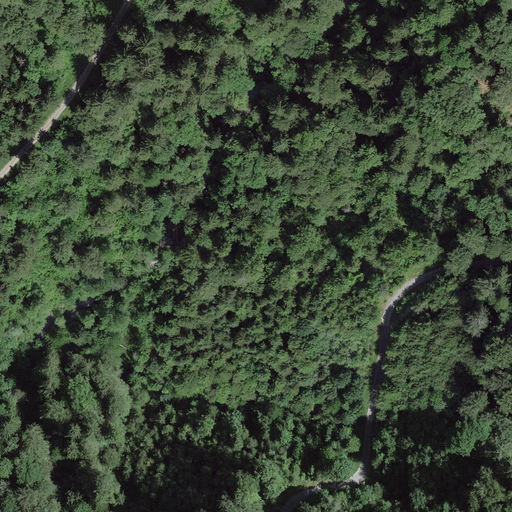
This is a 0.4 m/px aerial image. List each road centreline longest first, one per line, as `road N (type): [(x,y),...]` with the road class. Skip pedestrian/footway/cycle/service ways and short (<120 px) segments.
road 1 (track): [(511,262),(433,277),(386,309),(362,476),(287,511)]
road 2 (track): [(130,0),(65,106),(0,177)]
